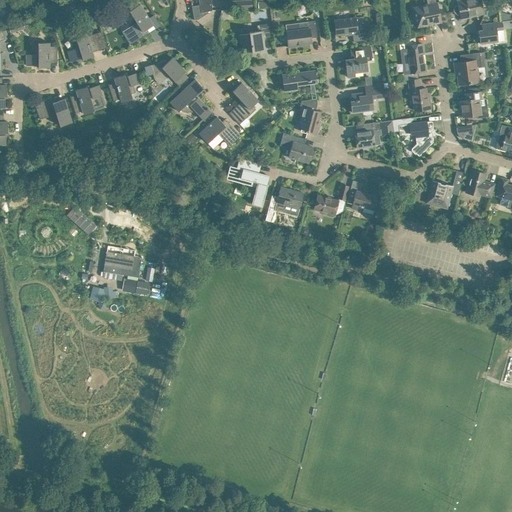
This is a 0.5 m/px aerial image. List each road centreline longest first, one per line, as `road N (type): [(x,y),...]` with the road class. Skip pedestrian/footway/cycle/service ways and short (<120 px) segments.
road 1 (residential): [(333,157),(330,65),(321,57),(254,66)]
road 2 (residential): [(16,89),(174,43)]
road 3 (residential): [(452,148),(439,57),(450,34),(471,30)]
road 4 (residential): [(452,148),(414,177),(333,157)]
